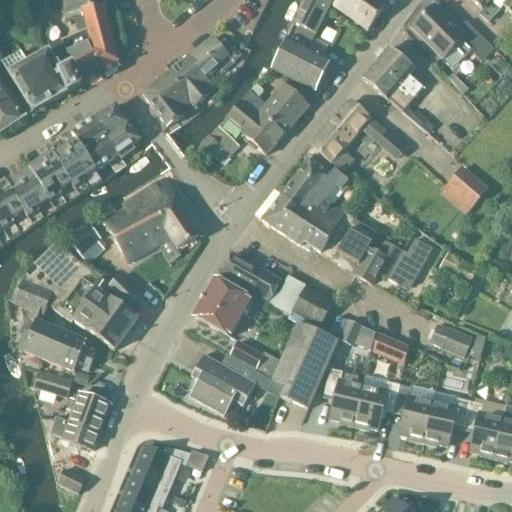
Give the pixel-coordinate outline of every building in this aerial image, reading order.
[(58,0),(57,0),(41,3),(43,13),(61,10),(58,0)] [(81,14),(104,10),(102,0),(59,0),(63,17),(81,14)] [(295,26),(287,42),(308,52),(315,36),(333,0),(306,0),(294,26),(295,26)] [(338,0),(333,8),(366,32),(386,6),(377,0),(338,0)] [(511,0),(468,0),(482,12),(493,0),(500,0),(505,4),(501,9),(511,18),(511,0)] [(434,8),(411,31),(442,62),(443,61),(453,72),(464,60),(465,62),(472,55),(481,65),(493,53),(470,29),(462,37),(458,32),(434,8)] [(81,14),(86,33),(104,76),(119,69),(104,10),(81,14)] [(53,53),(49,54),(55,67),(58,66),(62,75),(73,69),(81,88),(104,76),(86,33),(51,49),(53,53)] [(212,40),(188,59),(195,68),(191,72),(199,81),(198,83),(210,97),(216,91),(206,80),(216,70),(221,75),(222,76),(233,65),(239,59),(225,42),(218,47),(212,40)] [(330,63),(308,52),(287,42),(272,72),(315,94),(330,63)] [(388,51),(375,66),(415,100),(423,91),(409,79),(414,73),(388,51)] [(9,77),(28,67),(20,54),(1,65),(9,77)] [(57,77),(62,75),(58,66),(55,67),(49,54),(28,67),(9,77),(7,78),(21,100),(31,116),(32,117),(65,98),(65,97),(65,96),(57,77)] [(210,97),(198,83),(199,81),(191,72),(195,68),(188,59),(142,96),(167,129),(183,119),(185,120),(196,110),(195,109),(209,96),(210,97)] [(362,82),(364,83),(388,104),(388,103),(402,115),(415,100),(375,66),(362,82)] [(73,69),(62,75),(57,77),(65,96),(65,97),(65,98),(66,98),(82,89),(81,88),(73,69)] [(0,137),(31,116),(21,100),(16,104),(0,80),(0,137)] [(283,88),(266,107),(265,108),(289,130),(290,131),(308,110),(283,88)] [(289,130),(265,108),(250,94),(225,122),(266,158),(289,130)] [(374,145),(384,133),(370,122),(351,104),(311,148),(331,167),(332,165),(344,175),(354,163),(343,153),(349,146),(349,145),(360,133),(374,145)] [(118,159),(132,149),(140,144),(115,109),(95,121),(106,140),(105,141),(118,159)] [(413,117),(409,121),(420,130),(428,122),(417,113),(413,117)] [(71,136),(76,144),(96,174),(118,159),(105,141),(106,140),(95,121),(71,136)] [(221,150),(208,137),(194,151),(207,164),(221,150)] [(96,174),(76,144),(53,158),(52,157),(51,157),(52,159),(71,188),(74,193),(80,189),(78,186),(96,174)] [(28,171),(30,173),(50,206),(55,202),(53,199),(71,188),(52,159),(51,157),(28,171)] [(351,187),(347,184),(333,173),(314,157),(311,161),(310,161),(281,199),(301,215),(295,222),(327,246),(320,257),(330,263),(354,222),(345,216),(325,204),(336,190),(340,193),(341,193),(344,196),(351,187)] [(462,170),(445,188),(471,212),(488,193),(462,170)] [(28,222),(34,218),(32,215),(49,205),(49,206),(50,206),(30,173),(7,188),(6,188),(23,216),(24,215),(28,222)] [(128,267),(129,266),(171,241),(177,251),(198,239),(164,182),(123,207),(125,211),(102,224),(128,267)] [(6,188),(7,188),(5,184),(0,187),(0,228),(3,233),(8,230),(6,227),(23,216),(6,188)] [(304,246),(320,257),(327,246),(295,222),(301,215),(281,199),(262,224),(302,250),(304,246)] [(354,277),(370,251),(379,237),(354,222),(330,263),(345,272),(354,277)] [(69,244),(80,258),(101,241),(90,227),(69,244)] [(388,261),(377,255),(370,251),(354,277),(371,287),(377,276),(405,291),(410,289),(431,250),(416,242),(407,258),(405,257),(393,251),(388,261)] [(25,275),(21,282),(22,282),(22,283),(53,296),(48,308),(71,325),(73,323),(96,291),(103,296),(106,292),(113,286),(112,285),(76,262),(57,243),(25,275)] [(221,276),(268,303),(273,294),(279,283),(232,256),(221,276)] [(441,271),(469,287),(478,272),(449,256),(441,271)] [(113,286),(106,292),(127,311),(140,297),(119,278),(112,285),(113,286)] [(273,294),(268,303),(267,306),(289,318),(290,317),(305,289),(287,279),(278,296),(273,294)] [(251,302),(213,281),(192,318),(229,340),(242,318),(246,320),(251,312),(247,309),(251,302)] [(22,283),(12,307),(13,307),(22,311),(24,333),(30,335),(34,325),(35,322),(41,324),(42,320),(43,320),(48,308),(53,296),(22,283)] [(305,289),(290,317),(318,332),(334,304),(305,289)] [(96,291),(73,323),(84,331),(107,299),(103,296),(96,291)] [(84,331),(114,353),(138,321),(107,299),(84,331)] [(30,335),(22,355),(74,376),(76,370),(87,374),(95,353),(84,349),(87,344),(41,324),(35,322),(34,325),(30,335)] [(332,324),(328,332),(339,337),(343,329),(332,324)] [(347,324),(338,343),(354,350),(363,330),(347,324)] [(285,389),(280,400),(307,412),(337,344),(297,326),(272,383),(285,389)] [(441,350),(441,352),(464,362),(473,341),(460,336),(449,331),(448,333),(437,328),(430,345),(441,350)] [(377,335),(372,355),(403,368),(408,348),(377,335)] [(480,360),(485,340),(477,337),(468,357),(480,360)] [(243,346),(234,361),(253,372),(261,356),(243,346)] [(503,349),(491,355),(495,362),(501,364),(508,359),(503,349)] [(198,384),(189,400),(224,419),(232,404),(243,409),(255,386),(259,389),(264,380),(224,357),(218,366),(203,357),(191,380),(198,384)] [(352,429),(362,388),(340,383),(342,374),(329,372),(323,400),(334,402),(329,422),(339,424),(339,426),(352,429)] [(34,392),(68,402),(74,384),(40,374),(34,392)] [(77,375),(74,384),(83,387),(86,378),(77,375)] [(382,413),(393,416),(399,388),(387,385),(385,393),(362,388),(352,429),(367,433),(367,430),(377,433),(382,413)] [(399,388),(393,416),(404,418),(399,438),(409,441),(409,443),(423,446),(432,404),(410,399),(412,391),(399,388)] [(78,396),(68,426),(99,436),(109,407),(78,396)] [(432,404),(423,446),(436,449),(437,447),(447,450),(452,430),(463,432),(469,404),(457,401),(455,410),(432,404)] [(499,435),(502,420),(480,415),(482,407),(469,404),(463,432),(474,435),(469,455),(479,457),(479,459),(493,462),(499,435)] [(499,435),(493,462),(506,465),(506,463),(511,464),(511,410),(505,409),(502,420),(499,435)] [(68,426),(55,422),(54,427),(50,438),(62,442),(93,453),(99,436),(68,426)] [(144,450),(131,481),(168,496),(181,468),(185,470),(186,468),(191,458),(190,457),(168,451),(165,458),(144,450)] [(56,487),(57,488),(78,498),(85,481),(64,471),(56,487)] [(131,481),(118,511),(157,511),(158,510),(162,511),(168,496),(131,481)] [(175,499),(173,505),(184,510),(186,504),(175,499)] [(404,511),(393,501),(382,511),(404,511)]
